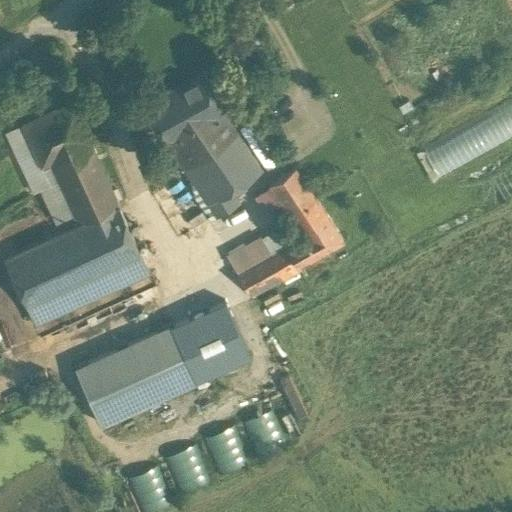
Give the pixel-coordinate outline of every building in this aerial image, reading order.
[(204,70),(143,104),(163,135),(169,133),(222,103),(204,70)] [(436,170),(511,134),(511,97),(422,140),(436,170)] [(79,221),(4,255),(34,320),(149,269),(91,142),(94,141),(74,99),(23,122),(43,165),(51,161),(79,221)] [(222,103),(169,133),(172,138),(167,141),(183,164),(215,212),(238,198),(231,186),(262,167),(227,115),(228,114),(222,103)] [(483,206),(511,191),(511,153),(467,176),(483,206)] [(183,164),(149,186),(178,236),(208,217),(208,216),(215,212),(183,164)] [(343,238),(295,164),(270,181),(304,233),(238,271),(252,294),(301,266),(299,263),(343,238)] [(155,283),(124,296),(129,309),(161,295),(155,283)] [(41,333),(46,346),(97,326),(93,313),(41,333)] [(171,322),(76,365),(100,420),(196,377),(175,332),(171,322)] [(275,407),(244,414),(253,452),(283,444),(275,407)] [(217,471),(247,462),(235,422),(205,431),(217,471)] [(165,453),(184,488),(210,474),(192,440),(165,453)] [(125,474),(141,511),(172,499),(156,461),(125,474)]
